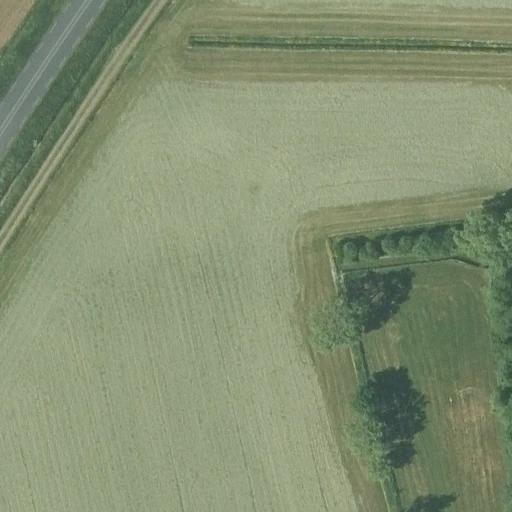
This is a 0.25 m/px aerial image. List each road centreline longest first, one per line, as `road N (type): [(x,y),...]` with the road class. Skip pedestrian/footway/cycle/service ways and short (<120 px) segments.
road 1 (track): [(0,244),(159,0)]
road 2 (primary): [(0,132),(88,0)]
